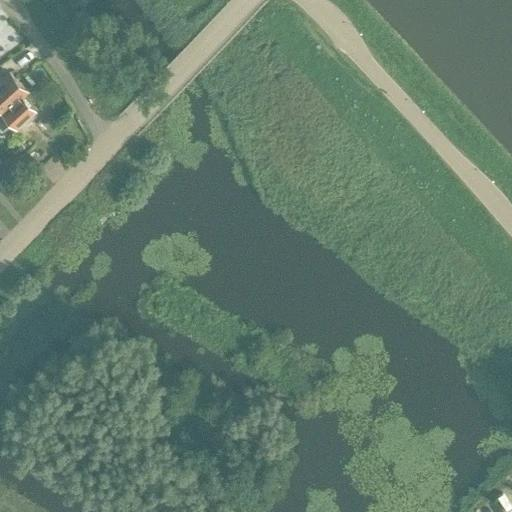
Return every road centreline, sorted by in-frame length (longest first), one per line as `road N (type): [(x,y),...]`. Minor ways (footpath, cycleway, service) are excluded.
road 1 (unclassified): [(0,263),(247,0)]
road 2 (unclassified): [(511,224),(307,0)]
road 3 (track): [(108,148),(5,0)]
